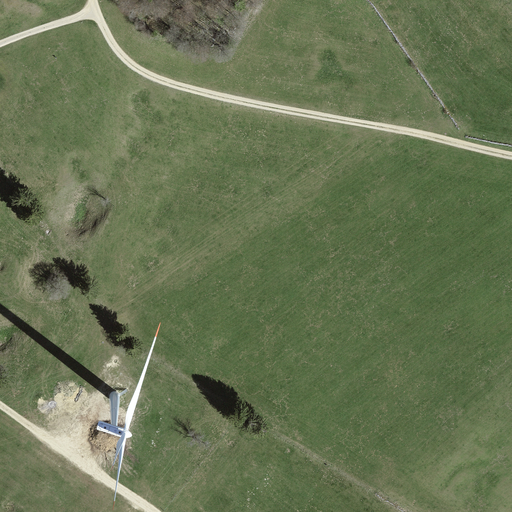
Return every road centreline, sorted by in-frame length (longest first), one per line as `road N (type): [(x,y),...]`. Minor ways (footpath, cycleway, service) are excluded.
road 1 (track): [(93,0),(119,54),(176,88),(511,158)]
road 2 (track): [(155,511),(0,407)]
